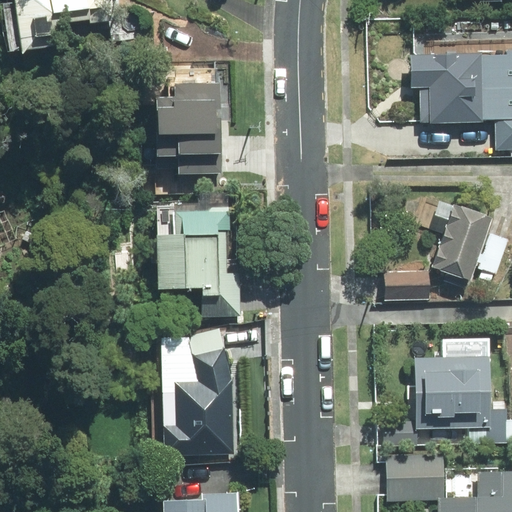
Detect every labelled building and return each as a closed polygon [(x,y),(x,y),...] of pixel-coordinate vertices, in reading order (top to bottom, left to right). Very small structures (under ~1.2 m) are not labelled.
[(22,0),(30,52),(124,38),(118,0),(22,0)] [(212,160),(215,54),(143,52),(140,158),(212,160)] [(499,151),(511,150),(511,54),(486,55),(486,52),(414,54),(415,88),(424,87),(425,123),(498,121),(499,151)] [(435,265),(475,280),(479,268),(499,274),(511,238),(492,231),(498,215),(458,201),(435,265)] [(234,229),(233,206),(164,208),(166,296),(208,295),(209,316),(245,316),(244,271),(227,271),(226,229),(234,229)] [(432,300),(431,269),(387,270),(387,301),(432,300)] [(169,455),(238,455),(237,382),(223,327),(192,335),(204,382),(178,382),(178,423),(169,423),(169,455)] [(506,428),(504,343),(409,344),(411,430),(506,428)] [(511,511),(511,467),(481,468),(481,492),(446,493),(446,452),(387,453),(388,500),(441,499),(441,511),(511,511)] [(205,494),(168,494),(167,511),(242,511),(242,488),(205,489),(205,494)]
